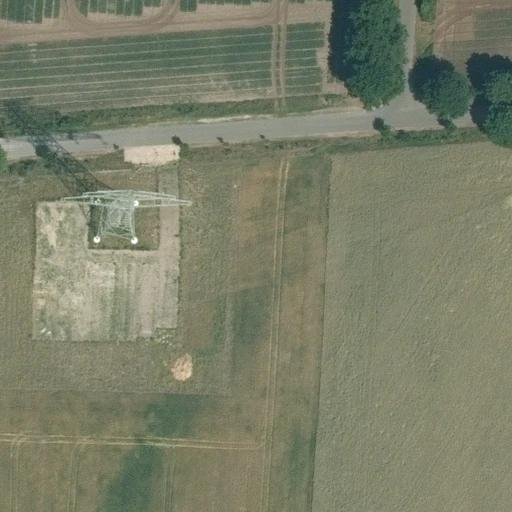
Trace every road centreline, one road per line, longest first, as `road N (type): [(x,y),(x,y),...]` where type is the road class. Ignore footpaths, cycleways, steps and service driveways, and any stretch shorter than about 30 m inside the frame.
road 1 (unclassified): [(398,122),(0,153)]
road 2 (unclassified): [(408,0),(398,122)]
